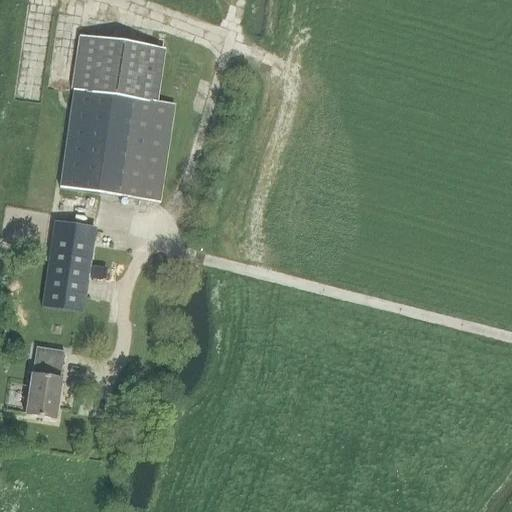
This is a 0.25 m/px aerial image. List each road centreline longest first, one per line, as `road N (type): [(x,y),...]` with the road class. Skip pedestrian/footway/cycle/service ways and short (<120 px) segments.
road 1 (track): [(146,247),(182,196),(239,0)]
road 2 (track): [(97,0),(269,60)]
